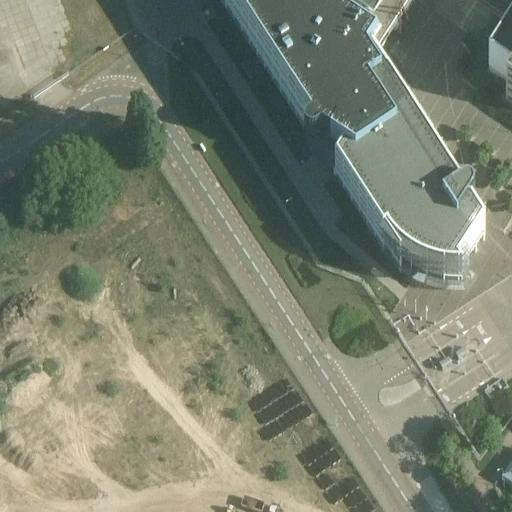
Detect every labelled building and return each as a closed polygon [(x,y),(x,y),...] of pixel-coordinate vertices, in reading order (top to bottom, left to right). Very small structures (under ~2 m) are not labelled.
[(220,0),(311,140),(309,141),(307,142),(306,143),(305,144),(305,145),(304,145),(304,146),(304,147),(303,148),(303,149),(304,150),(304,151),(304,152),(305,153),(305,154),(306,154),(307,155),(308,156),(309,156),(309,157),(334,173),(333,174),(383,250),(385,248),(385,249),(386,248),(390,254),(395,260),(401,265),(407,269),(413,273),(419,277),(426,280),(433,282),(440,284),(448,285),(455,286),(463,285),(454,271),(462,259),(463,259),(464,260),(465,260),(466,260),(466,259),(467,259),(468,259),(469,258),(469,257),(470,257),(470,256),(470,255),(470,254),(470,253),(470,252),(470,251),(469,251),(469,250),(468,250),(471,245),(462,232),(472,218),(473,216),(475,213),(475,210),(473,206),(471,204),(468,203),(465,203),(462,204),(427,151),(420,139),(412,128),(362,50),(378,26),(397,38),(404,27),(385,14),(392,4),(405,12),(406,11),(407,12),(414,0),(220,0)] [(511,32),(488,69),(489,70),(511,85),(511,87),(505,98),(505,100),(511,104),(511,32)] [(468,356),(464,351),(455,357),(459,362),(468,356)] [(448,361),(439,367),(442,372),(452,367),(448,361)] [(511,465),(501,482),(511,488),(511,465)]
